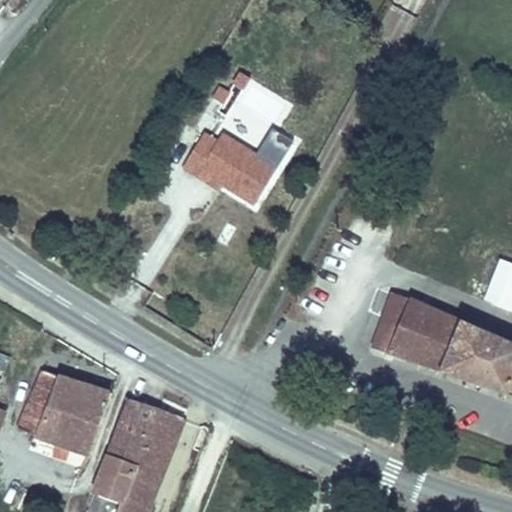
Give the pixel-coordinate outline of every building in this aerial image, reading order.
[(257,205),(292,143),(272,132),(256,159),(225,136),(219,145),(203,135),(182,172),(195,179),(200,172),(226,187),(257,205)] [(221,194),(226,187),(200,172),(195,179),(221,194)] [(461,322),(392,295),(371,350),(440,376),(439,379),(506,404),(507,400),(511,388),(511,347),(459,327),(461,322)] [(0,427),(22,369),(0,361),(0,427)] [(81,424),(84,415),(101,421),(111,395),(38,373),(28,400),(65,411),(62,419),(81,424)] [(16,438),(87,460),(101,421),(84,415),(81,424),(62,419),(65,411),(28,400),(16,438)] [(93,497),(121,505),(152,413),(124,404),(93,497)] [(148,511),(180,421),(152,413),(121,505),(118,511),(148,511)]
